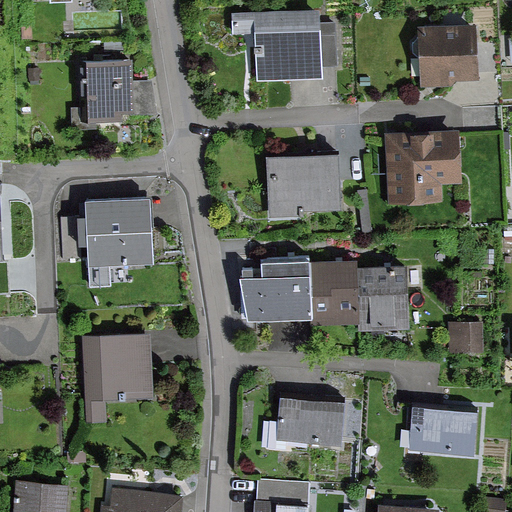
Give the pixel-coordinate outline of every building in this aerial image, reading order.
[(320,5),(232,9),(233,31),(255,30),(257,77),(324,74),(320,5)] [(470,25),(422,27),(424,79),(449,78),(448,69),(472,68),(470,25)] [(129,58),(90,59),(91,115),(119,114),(119,109),(129,108),(129,58)] [(456,130),(389,134),(393,196),(439,193),(438,176),(459,174),(456,130)] [(337,149),(270,153),(273,214),(301,212),(300,203),(340,201),(337,149)] [(146,194),(88,198),(92,259),(150,255),(146,194)] [(312,311),(309,260),(309,254),(264,257),(264,270),(240,272),(250,315),(312,311)] [(356,258),(309,260),(312,311),(313,319),(360,316),(357,267),(356,258)] [(357,267),(360,316),(360,324),(408,322),(404,264),(357,267)] [(479,327),(452,326),(452,355),(479,355),(479,327)] [(144,335),(87,339),(92,416),(105,415),(103,389),(148,387),(144,335)] [(340,400),(284,396),(281,434),(337,438),(340,400)] [(475,409),(415,405),(413,443),(472,447),(475,409)] [(61,511),(63,483),(21,481),(19,511),(61,511)] [(177,511),(178,494),(115,489),(113,511),(177,511)] [(304,511),(305,502),(258,499),(257,511),(304,511)]
